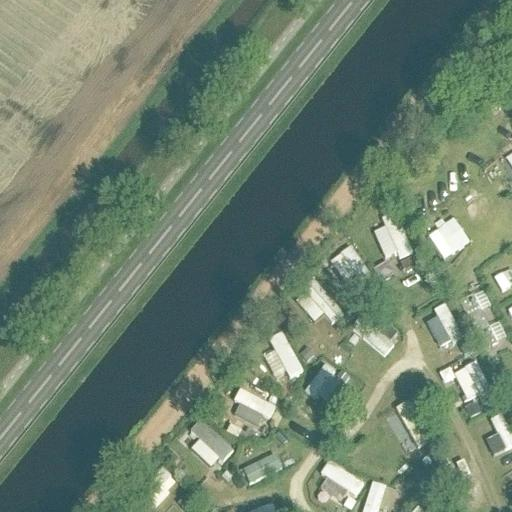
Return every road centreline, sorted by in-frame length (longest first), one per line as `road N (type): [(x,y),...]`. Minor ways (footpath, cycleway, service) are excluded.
road 1 (track): [(505,0),(91,511)]
road 2 (primary): [(0,441),(355,0)]
